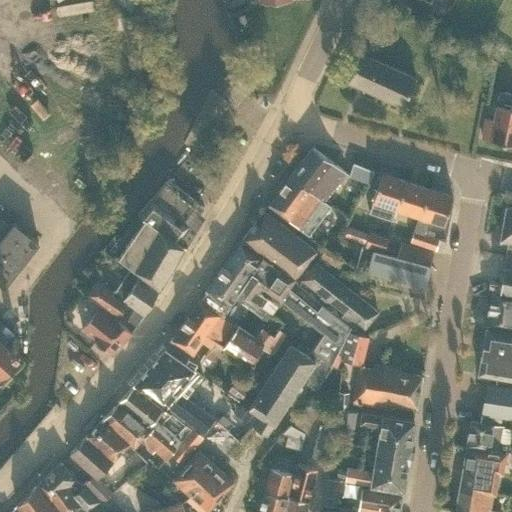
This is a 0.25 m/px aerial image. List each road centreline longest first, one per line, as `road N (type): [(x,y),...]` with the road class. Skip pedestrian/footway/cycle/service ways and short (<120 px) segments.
road 1 (unclassified): [(0,489),(147,333),(290,115)]
road 2 (residential): [(422,511),(476,172)]
road 3 (unclassified): [(476,172),(290,115)]
road 4 (unclassified): [(290,115),(343,0)]
